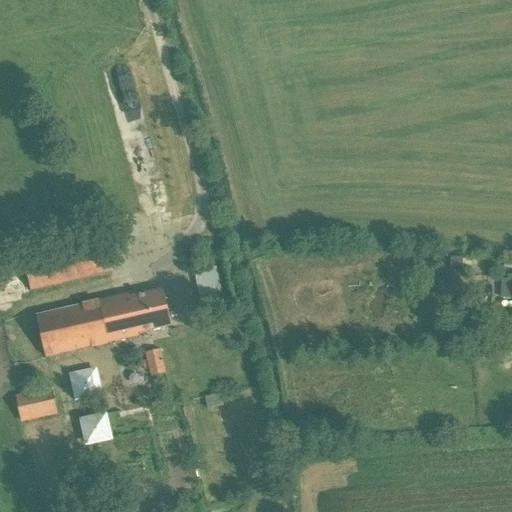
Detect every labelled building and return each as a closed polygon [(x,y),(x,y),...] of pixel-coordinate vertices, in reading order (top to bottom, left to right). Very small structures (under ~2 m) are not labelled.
[(103,244),(24,262),(31,292),(109,274),(103,244)] [(453,260),(453,269),(462,269),(463,260),(453,260)] [(435,283),(434,298),(465,300),(466,283),(457,283),(457,276),(457,275),(437,273),(437,283),(435,283)] [(511,298),(511,280),(503,280),(502,298),(511,298)] [(130,294),(36,316),(45,358),(139,336),(139,334),(172,326),(163,289),(130,297),(130,294)] [(145,353),(151,377),(165,374),(160,350),(145,353)] [(20,395),(15,396),(21,423),(57,415),(51,388),(33,392),(32,387),(19,390),(20,395)] [(220,394),(205,398),(208,410),(222,406),(220,394)]
